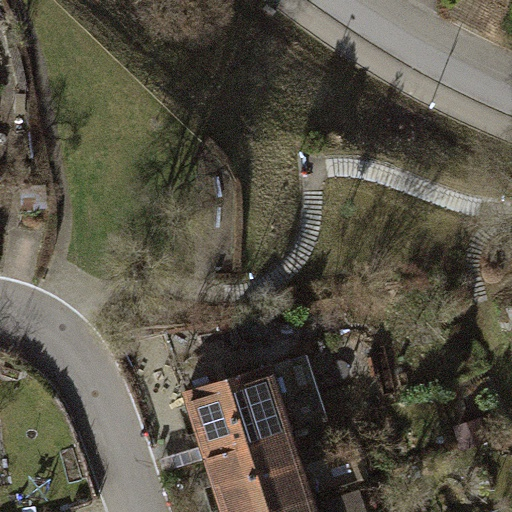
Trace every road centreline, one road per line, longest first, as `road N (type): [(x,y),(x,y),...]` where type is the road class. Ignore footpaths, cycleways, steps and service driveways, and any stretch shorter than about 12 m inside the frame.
road 1 (residential): [(0,311),(53,306),(108,385),(145,511)]
road 2 (residential): [(357,0),(412,38),(511,86)]
